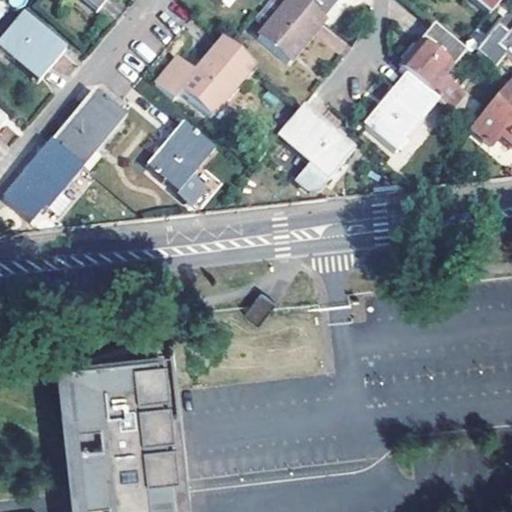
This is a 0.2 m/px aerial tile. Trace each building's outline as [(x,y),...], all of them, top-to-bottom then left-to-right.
[(78,0),(95,14),(107,0),(78,0)] [(257,39),(288,65),(324,23),(297,0),(271,0),(261,12),(272,22),(257,39)] [(297,0),(324,23),(344,0),(297,0)] [(466,0),(489,19),(503,0),(466,0)] [(0,38),(0,55),(36,84),(61,54),(18,17),(0,38)] [(499,53),(511,64),(511,28),(508,25),(498,35),(507,43),(499,53)] [(407,80),(429,98),(465,56),(435,30),(398,72),(407,80)] [(152,87),(172,103),(179,93),(211,118),(253,67),(222,42),(195,74),(177,58),(152,87)] [(364,130),(394,155),(436,105),(429,98),(407,80),(364,130)] [(500,139),(511,148),(511,84),(471,130),(492,148),(500,139)] [(81,170),(125,119),(95,95),(52,144),(81,170)] [(275,139),(327,183),(353,152),(301,109),(275,139)] [(145,169),(175,194),(211,152),(182,127),(145,169)] [(1,200),(29,224),(40,209),(44,213),(81,170),(52,144),(1,200)] [(253,305),(246,314),(259,324),(273,308),(277,302),(265,291),(253,305)] [(179,388),(175,349),(136,354),(74,361),(59,363),(73,492),(74,502),(74,508),(74,511),(194,511),(192,494),(192,489),(182,413),(180,395),(179,388)]
